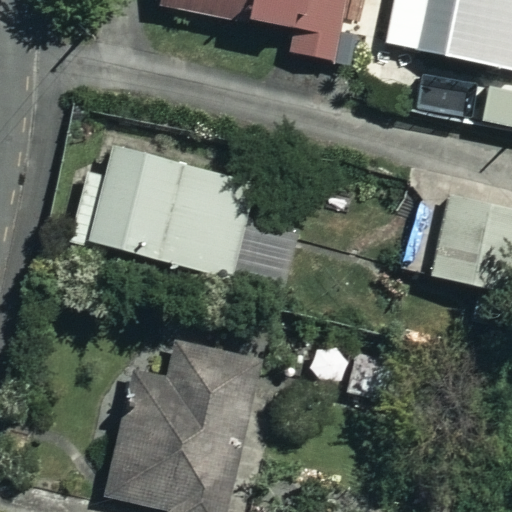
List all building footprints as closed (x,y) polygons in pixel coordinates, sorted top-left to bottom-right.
[(346,0),(148,0),(148,1),(279,30),(275,49),(332,62),(346,0)] [(511,0),(433,0),(422,53),(511,72),(511,0)] [(243,183),(89,140),(62,236),(216,279),(243,183)] [(511,277),(511,199),(423,178),(402,268),(508,294),(511,277)] [(146,378),(122,371),(87,491),(160,511),(208,511),(252,364),(158,337),(146,378)] [(409,375),(378,364),(373,379),(356,373),(348,397),(395,414),(409,375)]
